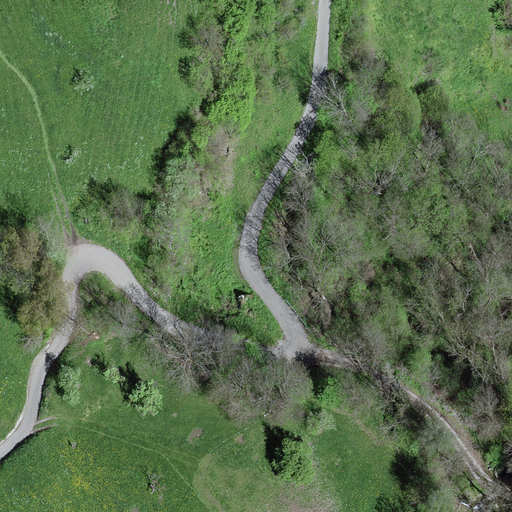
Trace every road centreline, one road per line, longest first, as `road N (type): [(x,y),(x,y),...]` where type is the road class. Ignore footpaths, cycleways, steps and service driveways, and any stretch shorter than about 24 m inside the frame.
road 1 (unclassified): [(324,0),(313,109),(249,239),(256,277),(298,332),(298,349),(276,355),(227,336),(181,332),(111,265),(81,262),(65,329),(40,369),(28,418),(0,453)]
road 2 (track): [(511,492),(470,461),(404,388),(298,349)]
